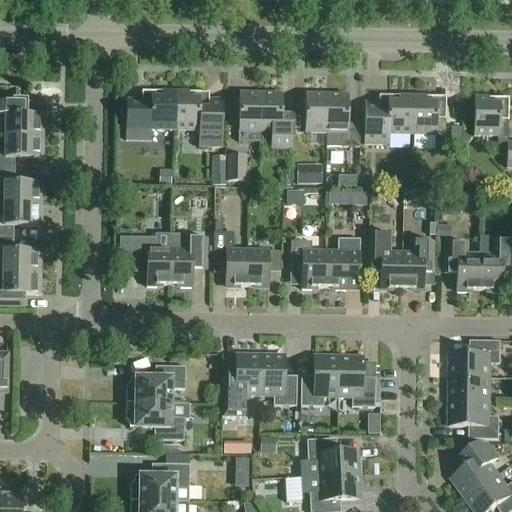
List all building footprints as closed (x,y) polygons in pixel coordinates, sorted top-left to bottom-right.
[(150,143),(150,133),(174,133),(174,95),(149,94),(149,108),(125,108),(124,143),(150,143)] [(199,95),(174,95),(174,133),(198,134),(198,150),(221,150),(222,102),(208,102),(208,110),(199,109),(199,95)] [(259,145),(259,135),(260,96),(238,96),(237,135),(237,145),(259,145)] [(293,123),(281,123),(281,96),(260,96),(259,135),(272,135),(272,152),(293,153),(293,123)] [(325,136),(326,97),(304,97),(304,136),(325,136)] [(325,150),(339,150),(358,150),(359,126),(347,126),(348,98),(326,97),(325,136),(326,136),(325,150)] [(410,138),(411,99),(386,98),(386,113),(377,113),(377,106),(363,105),(363,147),(387,148),(387,137),(410,138)] [(436,99),(411,99),(410,138),(444,138),(445,114),(436,114),(436,99)] [(511,170),(511,145),(507,146),(507,111),(499,110),(499,100),(473,100),(473,139),(497,139),(496,158),(505,158),(505,170),(511,170)] [(0,116),(1,117),(5,117),(4,139),(42,139),(42,117),(15,117),(15,105),(0,104),(0,116)] [(462,146),(462,130),(450,130),(450,146),(462,146)] [(42,139),(4,139),(4,152),(0,152),(0,172),(14,173),(14,161),(41,161),(42,139)] [(226,176),(226,185),(245,186),(245,158),(226,158),(226,176)] [(225,185),(226,160),(211,159),(211,176),(211,189),(225,189),(225,185)] [(14,173),(0,172),(0,194),(3,195),(3,207),(41,207),(41,185),(13,185),(14,173)] [(297,187),(308,187),(308,173),(297,173),(297,187)] [(171,187),(171,174),(158,174),(158,187),(171,187)] [(370,193),(370,205),(379,205),(379,193),(370,193)] [(303,207),(304,195),(287,194),(287,207),(303,207)] [(365,209),(366,195),(353,195),(352,209),(365,209)] [(41,207),(3,207),(3,228),(0,228),(0,240),(12,241),(13,229),(40,230),(41,207)] [(443,228),(443,240),(457,241),(457,228),(443,228)] [(246,289),(246,254),(233,253),(233,239),(225,239),(226,235),(221,235),(214,235),(213,235),(212,267),(225,267),(224,289),(246,289)] [(368,269),(379,269),(379,292),(401,292),(401,256),(389,256),(389,237),(368,237),(368,269)] [(169,252),(169,238),(156,238),(155,242),(132,241),(132,265),(146,265),(145,290),(158,290),(158,288),(168,288),(169,252)] [(169,238),(169,252),(168,288),(178,288),(178,291),(191,291),(191,266),(203,266),(204,242),(182,242),(182,238),(169,238)] [(12,241),(0,240),(0,262),(2,263),(2,275),(39,275),(40,253),(12,253),(12,241)] [(479,240),(479,257),(478,257),(478,293),(488,294),(488,296),(501,296),(501,271),(511,271),(511,243),(493,244),(493,240),(479,240)] [(358,293),(359,269),(359,243),(337,242),(337,255),(324,255),(323,291),(333,291),(333,293),(346,294),(346,293),(358,293)] [(324,255),(310,255),(311,244),(290,244),(289,268),(301,268),(300,293),(313,293),(313,291),(323,291),(324,255)] [(412,244),(412,256),(401,256),(401,292),(422,292),(422,269),(430,269),(431,245),(412,244)] [(468,293),(478,293),(478,257),(465,257),(465,247),(444,247),(444,271),(456,271),(455,295),(468,296),(468,293)] [(268,254),(246,254),(246,289),(267,290),(268,254)] [(271,272),(272,288),(283,287),(281,271),(271,272)] [(0,308),(15,309),(24,309),(24,297),(39,297),(39,275),(2,275),(0,274),(0,308)] [(499,367),(500,344),(475,344),(475,356),(449,356),(448,381),(489,381),(490,367),(499,367)] [(221,408),(222,408),(221,419),(244,419),(244,399),(258,399),(259,358),(234,358),(234,384),(222,384),(221,408)] [(259,358),(258,399),(272,399),(272,409),(295,409),(296,385),(283,385),(284,359),(259,358)] [(337,401),(337,360),(313,359),(312,385),(300,385),(299,410),(322,410),(322,400),(337,401)] [(362,360),(337,360),(337,401),(351,401),(350,411),(374,411),(374,387),(362,386),(362,360)] [(125,406),(170,407),(170,392),(184,393),(184,370),(154,369),(154,382),(129,381),(129,387),(127,389),(125,391),(125,402),(125,406)] [(489,381),(448,381),(448,405),(489,405),(489,381)] [(474,430),(474,442),(498,443),(498,420),(489,420),(489,405),(448,405),(448,430),(474,430)] [(183,444),(183,421),(188,421),(188,407),(170,407),(125,406),(125,410),(125,421),(126,423),(128,425),(128,431),(153,431),(153,443),(183,444)] [(366,432),(366,439),(378,439),(378,430),(379,427),(377,427),(372,427),(366,432)] [(272,441),(259,440),(259,456),(272,456),(272,441)] [(317,480),(358,478),(357,453),(330,454),(330,442),(306,443),(307,466),(299,467),(300,480),(317,480)] [(465,502),(498,478),(490,467),(497,461),(487,447),(479,446),(464,457),(471,467),(450,482),(465,502)] [(161,448),(161,457),(178,457),(178,448),(161,448)] [(254,489),(255,459),(240,459),(240,488),(254,489)] [(133,485),(131,487),(130,489),(129,500),(129,504),(187,505),(187,491),(188,491),(188,468),(158,467),(158,480),(133,479),(133,485)] [(359,502),(358,478),(317,480),(300,480),(301,495),(308,494),(308,511),(333,511),(333,504),(359,502)] [(465,502),(471,511),(493,511),(500,507),(503,511),(511,511),(511,485),(506,490),(498,478),(465,502)] [(0,511),(20,511),(21,499),(10,499),(10,497),(0,496),(0,511)] [(255,511),(255,503),(246,503),(245,511),(255,511)]
